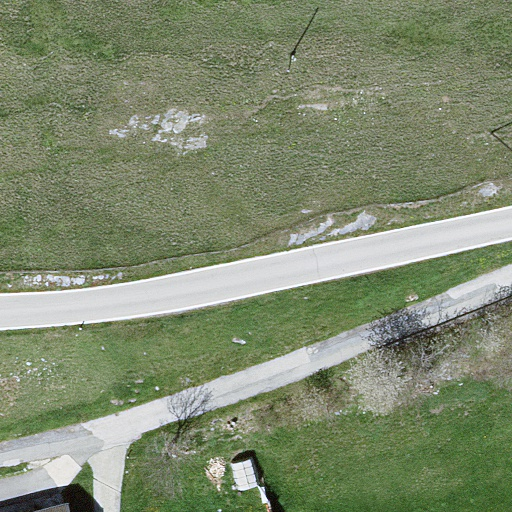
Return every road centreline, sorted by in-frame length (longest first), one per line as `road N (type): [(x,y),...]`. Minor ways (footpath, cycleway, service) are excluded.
road 1 (track): [(511,288),(398,338),(0,452)]
road 2 (tertiary): [(0,305),(169,296),(511,229)]
